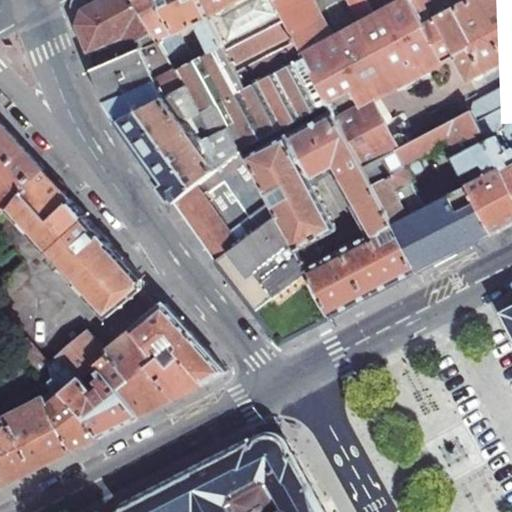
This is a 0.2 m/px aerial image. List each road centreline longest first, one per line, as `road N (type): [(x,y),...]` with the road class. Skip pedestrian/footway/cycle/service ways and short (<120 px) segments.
road 1 (tertiary): [(95,142),(178,264),(280,381)]
road 2 (tertiary): [(280,381),(22,511)]
road 3 (tertiary): [(511,263),(280,381)]
road 4 (tertiary): [(280,381),(338,442),(377,511)]
road 5 (tertiary): [(38,0),(68,92),(95,142)]
